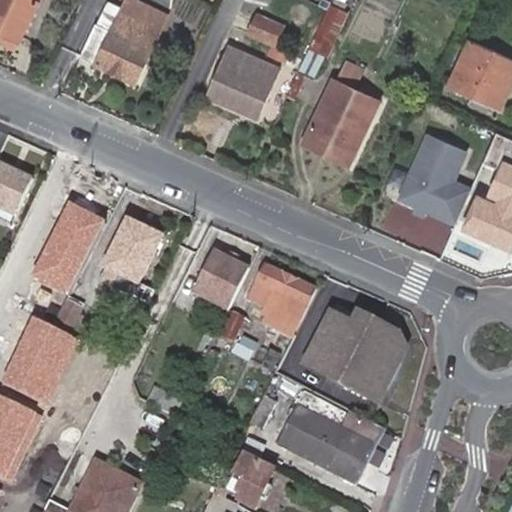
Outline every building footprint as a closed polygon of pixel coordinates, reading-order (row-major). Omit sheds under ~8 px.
[(26,0),(0,0),(0,33),(13,40),(15,41),(33,3),(26,0)] [(306,52),(309,46),(322,19),(328,7),(315,0),(307,0),(297,21),(299,22),(290,44),(306,52)] [(131,83),(157,28),(141,20),(145,12),(122,1),(108,30),(95,23),(77,58),(131,83)] [(349,11),(330,2),(328,7),(322,19),(309,46),(320,52),(323,54),(327,56),(349,11)] [(274,47),(285,22),(260,10),(249,35),(274,47)] [(13,40),(0,33),(0,43),(9,49),(13,40)] [(511,60),(470,41),(449,86),(472,97),(469,103),(485,111),(488,105),(496,109),(506,90),(499,85),(511,60)] [(309,46),(306,52),(297,71),(305,74),(312,77),(323,54),(320,52),(309,46)] [(260,75),(264,68),(226,49),(204,94),(255,118),(272,81),(260,75)] [(506,90),(511,77),(511,60),(499,85),(506,90)] [(337,81),(344,85),(352,88),(360,71),(344,64),(337,81)] [(276,74),(264,68),(260,75),(272,81),(276,74)] [(305,74),(297,71),(285,94),(293,98),(305,74)] [(321,102),(360,120),(371,98),(344,85),(337,81),(332,79),(321,102)] [(302,140),(347,162),(366,123),(360,120),(321,102),(302,140)] [(0,212),(9,216),(27,180),(0,167),(0,212)] [(470,194),(449,184),(436,208),(459,218),(470,194)] [(511,189),(508,188),(504,196),(482,186),(461,230),(506,251),(511,238),(511,189)] [(108,225),(72,206),(35,280),(70,298),(108,225)] [(9,216),(0,212),(0,223),(5,226),(9,216)] [(107,266),(98,286),(129,301),(157,242),(126,228),(107,266)] [(248,266),(212,251),(193,293),(229,310),(248,266)] [(91,283),(98,286),(107,266),(101,263),(91,283)] [(291,341),(312,294),(263,270),(248,303),(271,313),(264,328),(291,341)] [(229,316),(219,335),(231,341),(240,322),(229,316)] [(81,342),(37,321),(4,387),(49,409),(81,342)] [(347,334),(322,386),(374,410),(400,355),(393,341),(364,327),(353,322),(347,334)] [(322,386),(347,334),(325,323),(300,375),(322,386)] [(44,417),(0,396),(0,479),(11,485),(44,417)] [(327,431),(329,427),(296,412),(294,417),(327,431)] [(338,432),(329,427),(327,431),(294,417),(277,454),(291,460),(294,454),(321,467),(323,467),(319,474),(357,490),(375,449),(371,447),(377,434),(344,418),(338,432)] [(235,463),(221,492),(217,500),(230,506),(239,487),(247,491),(244,498),(250,501),(244,511),(265,511),(279,484),(235,463)] [(62,511),(53,507),(50,511),(133,511),(141,496),(112,482),(115,476),(97,467),(75,511),(62,511)]
